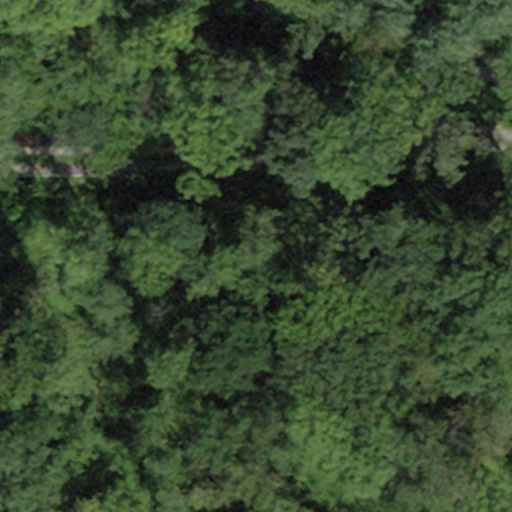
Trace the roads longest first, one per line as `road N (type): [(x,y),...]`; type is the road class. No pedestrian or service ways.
road 1 (track): [(0,160),(511,161)]
road 2 (track): [(308,0),(511,103)]
